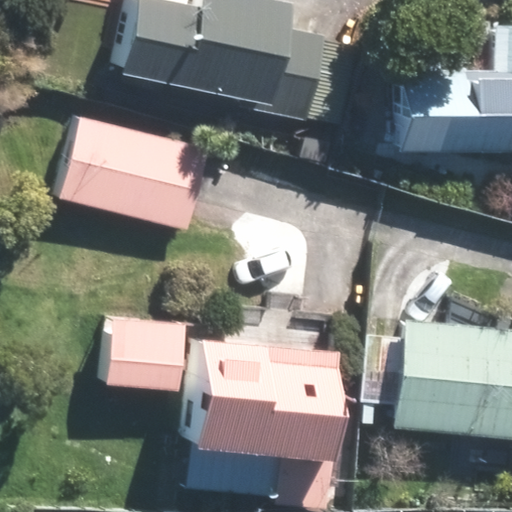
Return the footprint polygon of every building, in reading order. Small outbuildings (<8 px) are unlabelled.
[(170,0),(168,13),(115,0),(99,69),(287,112),(303,43),(258,32),(261,17),(185,0),(170,0)] [(481,78),(383,78),(384,150),(511,149),(511,32),(481,33),(481,78)] [(192,146),(67,116),(47,198),(173,228),(192,146)] [(164,342),(166,317),(75,310),(69,383),(161,390),(164,342)] [(511,332),(391,322),(382,427),(511,437),(511,332)] [(312,353),(180,341),(170,440),(302,453),(312,353)]
